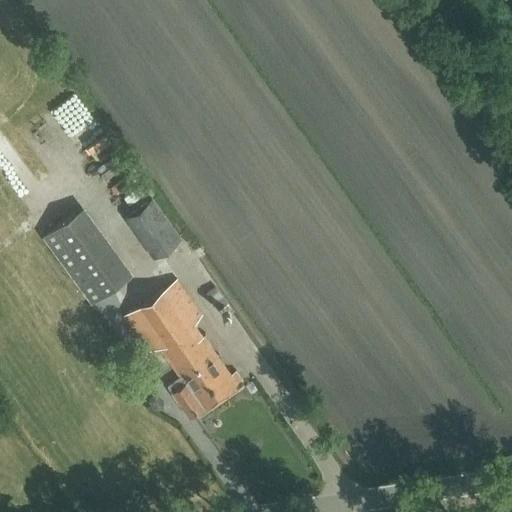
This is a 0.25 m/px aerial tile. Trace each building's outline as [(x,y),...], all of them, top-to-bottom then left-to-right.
[(94,123),(80,135),(94,152),(108,140),(94,123)] [(116,158),(98,166),(107,185),(124,177),(116,158)] [(153,257),(180,238),(152,198),(125,218),(153,257)] [(122,278),(74,212),(42,236),(90,302),(122,278)] [(229,374),(192,321),(201,315),(175,278),(124,313),(151,351),(159,344),(181,375),(168,384),(173,390),(190,416),(242,379),(236,370),(229,374)] [(216,286),(206,291),(218,309),(227,303),(216,286)] [(130,415),(139,399),(125,391),(116,407),(130,415)]
